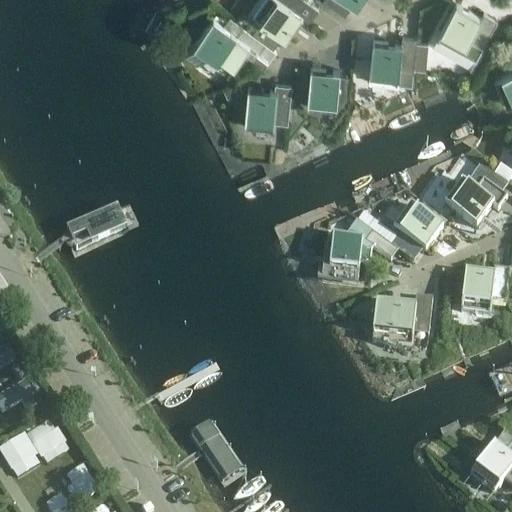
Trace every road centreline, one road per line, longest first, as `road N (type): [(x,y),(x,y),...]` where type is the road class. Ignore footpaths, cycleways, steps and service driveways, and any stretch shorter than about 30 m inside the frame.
road 1 (residential): [(159,511),(9,270)]
road 2 (residential): [(279,64),(423,0)]
